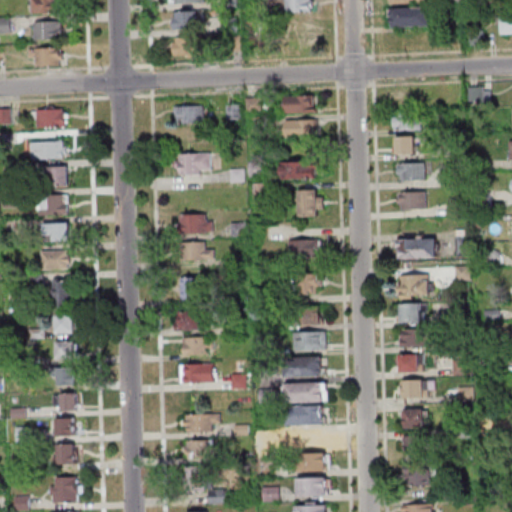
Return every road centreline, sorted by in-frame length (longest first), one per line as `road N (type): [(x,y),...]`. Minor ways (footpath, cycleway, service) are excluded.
road 1 (residential): [(511,65),(0,87)]
road 2 (residential): [(366,511),(350,0)]
road 3 (residential): [(132,511),(117,0)]
